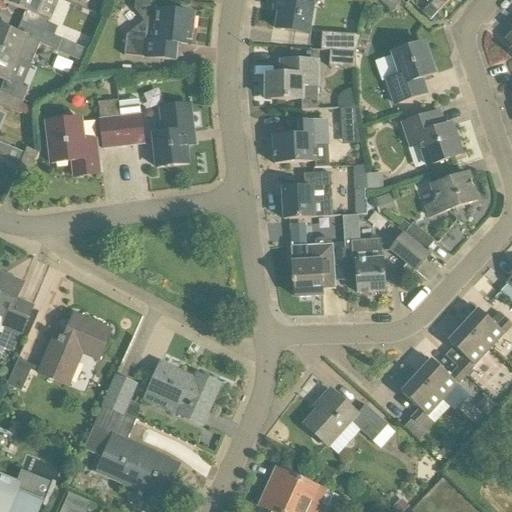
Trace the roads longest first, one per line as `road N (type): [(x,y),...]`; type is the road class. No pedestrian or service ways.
road 1 (residential): [(264,337),(376,335),(420,322),(506,229),(511,212)]
road 2 (residential): [(266,355),(246,353),(71,260),(48,227)]
road 3 (residential): [(243,199),(226,74),(236,0)]
road 4 (residential): [(511,183),(467,47),(473,16),(489,0)]
road 5 (residential): [(48,227),(243,199)]
road 6 (residential): [(212,511),(262,398),(266,355)]
road 7 (residential): [(264,337),(243,199)]
